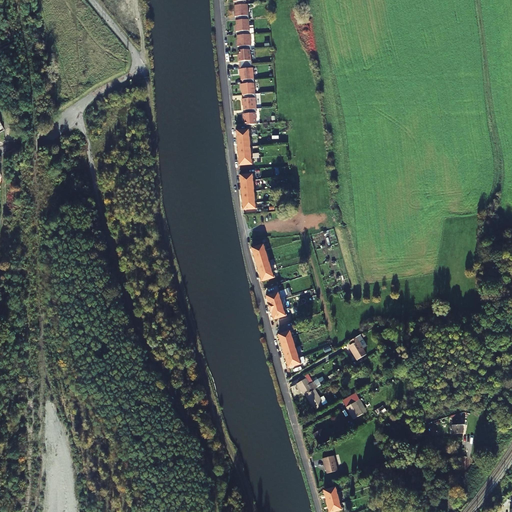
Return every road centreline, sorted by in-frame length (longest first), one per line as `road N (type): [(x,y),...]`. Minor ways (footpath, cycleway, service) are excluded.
road 1 (residential): [(318,511),(243,237),(216,0)]
road 2 (track): [(73,112),(141,341),(206,459),(216,511)]
road 3 (unclassified): [(139,63),(51,136),(20,142)]
